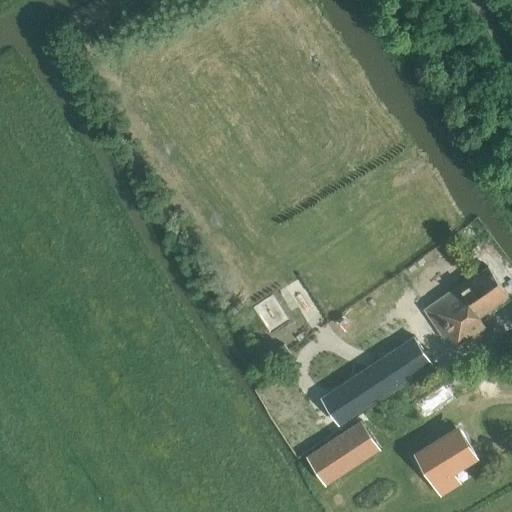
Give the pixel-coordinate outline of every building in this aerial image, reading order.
[(457,286),(425,309),(445,339),(449,336),(454,344),(473,342),(490,330),(480,316),(510,296),(488,265),(457,286)] [(411,331),(353,373),(371,400),(429,358),(411,331)] [(353,373),(323,395),(341,421),(371,400),(353,373)] [(411,392),(401,398),(408,408),(411,406),(421,422),(457,400),(447,384),(417,402),(411,392)] [(362,420),(307,455),(326,484),(381,449),(362,420)] [(451,471),(474,457),(457,429),(416,454),(439,493),(458,482),(451,471)]
